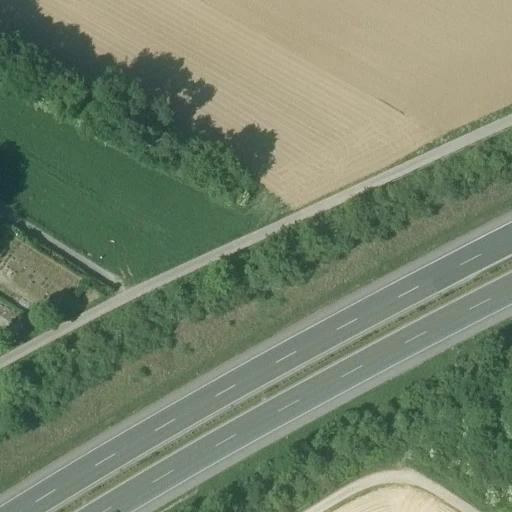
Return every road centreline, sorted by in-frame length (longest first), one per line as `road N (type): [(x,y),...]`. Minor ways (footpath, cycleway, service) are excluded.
road 1 (track): [(511,129),(133,299),(0,371)]
road 2 (motorway): [(511,254),(258,386),(54,511)]
road 3 (motorway): [(133,511),(511,311)]
road 4 (track): [(461,511),(413,482),(387,478),(319,511)]
